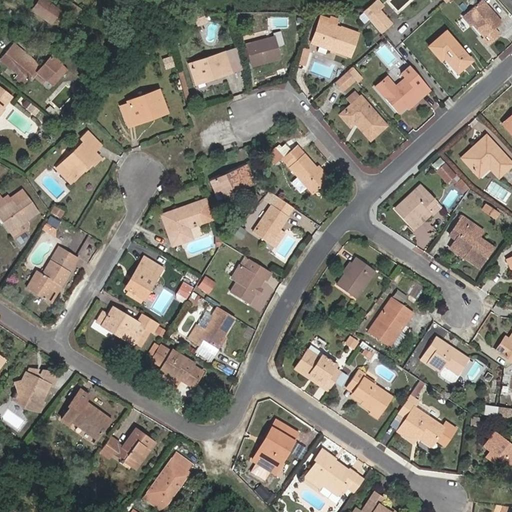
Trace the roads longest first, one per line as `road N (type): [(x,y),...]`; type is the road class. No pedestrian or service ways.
road 1 (residential): [(56,347),(204,433),(227,426),(257,377)]
road 2 (residential): [(447,499),(257,377)]
road 3 (residential): [(143,176),(137,211),(56,347)]
road 4 (residential): [(372,193),(511,67)]
road 5 (residential): [(257,377),(294,289),(349,216)]
road 6 (residential): [(372,193),(296,102),(269,103),(253,115)]
road 7 (residential): [(455,307),(445,281),(349,216)]
